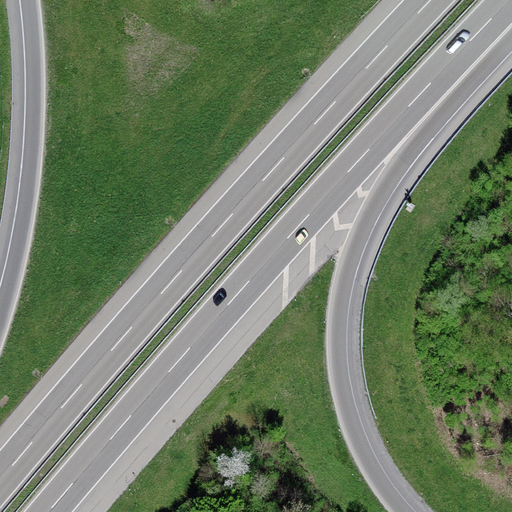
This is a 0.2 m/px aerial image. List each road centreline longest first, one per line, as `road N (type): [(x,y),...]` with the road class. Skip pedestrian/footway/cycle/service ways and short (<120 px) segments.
road 1 (motorway): [(48,511),(508,0)]
road 2 (motorway): [(430,0),(0,480)]
road 3 (motorway): [(403,511),(349,418),(338,371),(341,292),(367,217),(395,168),(511,22)]
road 4 (motorway): [(30,0),(33,150),(0,320)]
